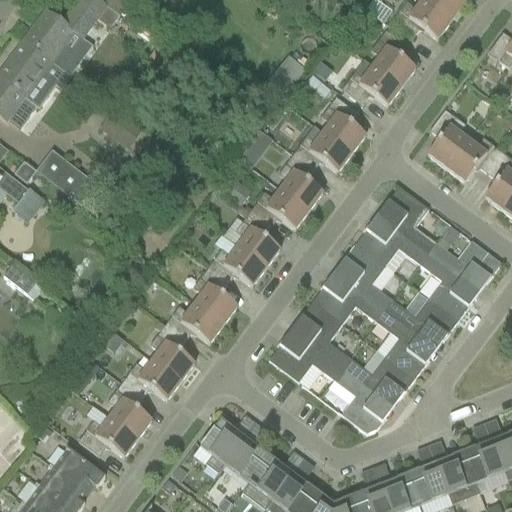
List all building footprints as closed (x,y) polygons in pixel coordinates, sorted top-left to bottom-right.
[(0,75),(0,122),(6,127),(24,103),(38,113),(55,90),(54,89),(56,85),(63,90),(72,78),(71,66),(67,64),(96,24),(109,34),(118,20),(90,0),(79,0),(60,27),(44,16),(0,75)] [(136,0),(159,17),(171,0),(136,0)] [(454,0),(424,0),(421,5),(450,26),(464,7),(454,0)] [(436,45),(450,26),(421,5),(414,14),(406,7),(391,27),(411,43),(419,32),(436,45)] [(405,51),(385,35),(369,55),(378,62),(371,71),(400,93),(414,74),(397,62),(405,51)] [(511,44),(501,38),(486,58),(507,73),(511,66),(511,44)] [(180,82),(191,68),(161,45),(150,60),(180,82)] [(400,93),(371,71),(363,65),(341,94),(361,110),(369,99),(386,111),(400,93)] [(273,82),(260,97),(274,110),(287,94),(273,82)] [(328,129),(321,138),(350,159),(364,141),(348,128),(355,118),(335,102),(320,122),(328,129)] [(101,134),(125,151),(139,131),(116,114),(101,134)] [(445,174),(466,145),(457,138),(464,130),(444,115),(428,135),(439,143),(426,160),(445,174)] [(313,131),(291,160),(312,175),(320,166),(336,178),(350,159),(321,138),(313,131)] [(476,171),(486,179),(501,158),(482,143),(476,152),(466,145),(445,174),(464,188),(476,171)] [(51,155),(34,176),(35,176),(80,211),(96,190),(51,155)] [(502,217),(511,203),(511,165),(501,158),(486,179),(496,186),(483,203),(502,217)] [(305,185),(312,175),(291,160),(277,179),(285,186),(279,195),(308,216),(322,198),(305,185)] [(26,189),(35,176),(34,176),(23,167),(13,179),(26,189)] [(0,195),(17,208),(18,208),(32,219),(42,206),(0,173),(0,195)] [(250,195),(234,183),(223,197),(239,209),(250,195)] [(383,211),(376,221),(392,233),(427,259),(435,248),(414,232),(427,214),(398,192),(383,211)] [(254,210),(249,217),(269,232),(277,223),(293,235),(308,216),(279,195),(272,204),(263,197),(254,210)] [(511,203),(502,217),(511,224),(511,203)] [(249,217),(241,210),(239,209),(235,215),(244,223),(234,236),(243,243),(236,252),(265,273),(279,255),(262,242),(269,232),(249,217)] [(368,231),(354,250),(384,272),(397,254),(405,260),(419,270),(427,259),(392,233),(376,221),(368,231)] [(435,248),(427,259),(461,285),(478,298),(486,288),(500,268),(470,246),(457,264),(445,256),(435,248)] [(340,268),(332,279),(349,291),(384,317),(392,306),(379,296),(371,290),(384,272),(354,250),(340,268)] [(251,292),(265,273),(236,252),(229,261),(220,254),(206,274),(227,289),(234,280),(251,292)] [(427,259),(419,270),(440,286),(427,304),(457,326),(470,308),(478,298),(461,285),(427,259)] [(11,269),(3,281),(26,299),(35,288),(11,269)] [(219,299),(227,289),(206,274),(191,293),(200,300),(193,309),(222,330),(236,312),(219,299)] [(325,289),(311,307),(341,330),(354,312),(375,328),(384,317),(349,291),(332,279),(325,289)] [(392,306),(384,317),(418,343),(435,355),(442,345),(457,326),(427,304),(413,322),(392,306)] [(297,326),(289,336),(306,349),(340,374),(349,363),(327,347),(341,330),(311,307),(297,326)] [(208,349),(222,330),(193,309),(186,318),(178,311),(163,331),(184,346),(191,337),(208,349)] [(384,317),(375,328),(388,338),(397,344),(383,362),(413,384),(427,365),(435,355),(418,343),(384,317)] [(177,356),(184,346),(163,331),(149,350),(157,357),(150,366),(179,387),(193,369),(177,356)] [(282,346),(267,365),(296,387),(297,388),(311,370),(332,386),(340,374),(306,349),(289,336),(282,346)] [(349,363),(340,374),(375,400),(392,413),(399,403),(413,384),(383,362),(370,379),(362,373),(349,363)] [(165,406),(179,387),(150,366),(144,375),(135,368),(120,388),(141,403),(149,394),(165,406)] [(340,374),(332,386),(353,402),(340,420),(365,439),(376,434),(384,423),(392,413),(375,400),(340,374)] [(134,413),(141,403),(120,388),(106,407),(115,414),(108,423),(137,444),(151,426),(134,413)] [(123,463),(137,444),(108,423),(101,432),(92,425),(77,446),(98,461),(106,451),(123,463)] [(221,472),(242,445),(244,442),(219,424),(199,451),(210,460),(206,467),(219,476),(222,472),(221,472)] [(511,472),(511,436),(506,439),(489,445),(490,448),(502,477),(511,472)] [(268,460),(258,453),(244,442),(242,445),(221,472),(222,472),(224,470),(247,488),(268,460)] [(502,477),(490,448),(489,445),(473,452),(461,456),(474,488),(502,477)] [(53,471),(87,497),(92,490),(96,493),(104,482),(88,470),(66,454),(54,470),(48,465),(46,468),(52,472),(53,471)] [(474,488),(461,456),(450,461),(434,467),(435,470),(447,499),(474,488)] [(271,506),(290,481),(292,478),(268,460),(247,488),(240,497),(259,511),(266,511),(271,506)] [(447,499),(435,470),(434,467),(406,479),(419,510),(447,499)] [(39,490),(68,511),(81,511),(83,509),(80,507),(87,497),(53,471),(52,472),(40,488),(34,484),(32,486),(38,491),(39,490)] [(303,511),(316,496),(306,489),(292,478),(290,481),(271,506),(266,511),(303,511)] [(413,511),(419,510),(406,479),(378,490),(379,493),(387,511),(413,511)] [(25,509),(29,511),(68,511),(39,490),(38,491),(26,507),(20,502),(18,505),(25,509)] [(387,511),(379,493),(378,490),(361,496),(350,501),(354,511),(387,511)] [(330,511),(332,508),(316,496),(303,511),(330,511)] [(330,511),(354,511),(350,501),(339,505),(332,508),(330,511)]
